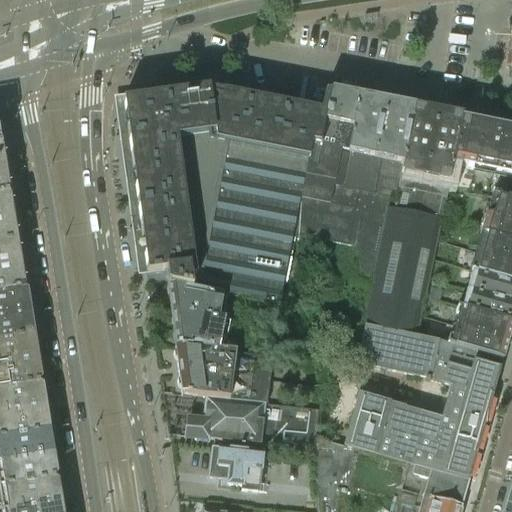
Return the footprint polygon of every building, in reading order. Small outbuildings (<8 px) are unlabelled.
[(208,90),(122,102),(145,275),(164,273),(166,286),(243,302),(278,309),(310,147),(317,148),(323,114),(208,90)] [(327,94),(323,114),(317,148),(347,154),(349,146),(357,100),(327,94)] [(384,105),(357,100),(349,146),(375,152),(384,105)] [(411,110),(384,105),(375,152),(381,153),(379,161),(401,165),(411,110)] [(446,186),(450,165),(461,119),(411,110),(401,165),(394,201),(392,211),(439,220),(442,205),(446,186)] [(511,130),(461,119),(450,165),(511,177),(511,130)] [(349,235),(357,194),(372,197),(379,161),(381,153),(375,152),(349,146),(347,154),(317,148),(310,147),(292,237),(347,248),(349,235)] [(401,165),(379,161),(372,197),(387,200),(394,201),(401,165)] [(369,286),(385,210),(387,200),(372,197),(357,194),(349,235),(347,248),(359,251),(357,262),(353,282),(369,286)] [(0,220),(11,219),(7,195),(0,196),(0,220)] [(511,283),(511,204),(486,198),(479,224),(486,226),(474,273),(511,283)] [(427,281),(431,261),(435,242),(439,220),(392,211),(385,210),(369,286),(361,325),(364,326),(416,335),(423,300),(431,302),(435,283),(427,281)] [(0,244),(15,242),(11,219),(0,220),(0,244)] [(0,269),(19,266),(15,242),(0,244),(0,269)] [(0,294),(22,290),(19,266),(0,269),(0,294)] [(511,303),(511,283),(474,273),(471,272),(460,269),(458,277),(469,280),(472,281),(470,291),(511,303)] [(243,302),(166,286),(169,313),(221,323),(228,324),(239,326),(242,311),(243,302)] [(0,318),(26,314),(22,290),(0,294),(0,318)] [(511,303),(470,291),(466,290),(464,299),(468,300),(465,310),(511,323),(511,303)] [(511,324),(511,323),(465,310),(455,307),(453,315),(461,317),(455,337),(448,336),(445,344),(456,347),(476,353),(501,361),(501,360),(502,361),(511,324)] [(221,323),(169,313),(174,348),(223,353),(225,341),(235,344),(239,326),(228,324),(221,323)] [(0,342),(30,338),(26,314),(0,318),(0,342)] [(468,482),(499,371),(473,362),(476,353),(456,347),(445,344),(416,335),(364,326),(359,345),(356,364),(423,378),(422,381),(447,387),(439,417),(356,396),(342,449),(430,472),(468,482)] [(0,367),(34,361),(30,338),(0,342),(0,367)] [(251,356),(232,354),(223,353),(174,348),(174,351),(173,353),(174,363),(176,365),(178,379),(177,379),(179,394),(180,394),(180,396),(182,396),(205,399),(226,401),(264,406),(269,358),(270,348),(252,346),(251,356)] [(0,391),(38,385),(34,361),(0,367),(0,391)] [(0,415),(42,408),(38,385),(0,391),(0,415)] [(317,413),(264,406),(226,401),(205,399),(203,416),(196,415),(196,421),(188,420),(186,438),(259,447),(260,431),(265,431),(262,453),(294,457),(314,458),(317,442),(318,435),(315,435),(317,413)] [(0,440),(46,433),(42,408),(0,415),(0,440)] [(0,464),(49,456),(46,433),(0,440),(0,464)] [(417,511),(422,498),(430,472),(342,449),(336,447),(317,442),(314,458),(313,461),(315,498),(316,511),(417,511)] [(255,494),(260,454),(212,448),(208,478),(226,481),(226,486),(241,488),(241,492),(255,494)] [(0,488),(53,479),(49,456),(0,464),(0,488)] [(460,509),(465,490),(468,482),(430,472),(422,498),(460,509)] [(3,511),(57,503),(53,479),(0,488),(0,503),(1,511),(3,511)] [(459,511),(460,509),(422,498),(417,511),(459,511)] [(58,511),(57,503),(3,511),(58,511)]
